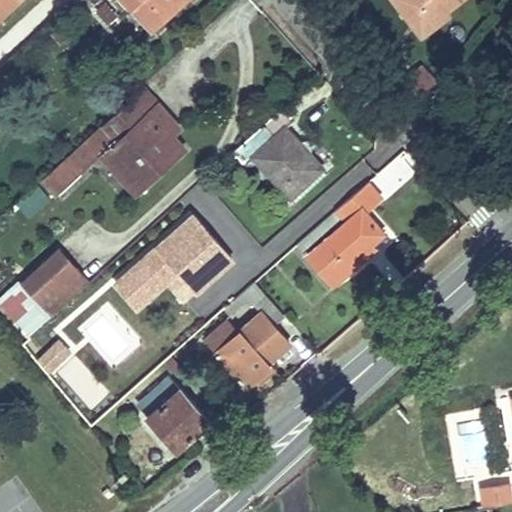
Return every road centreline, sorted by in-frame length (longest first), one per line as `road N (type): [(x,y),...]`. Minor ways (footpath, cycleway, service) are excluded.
road 1 (primary): [(511,241),(197,511)]
road 2 (residential): [(511,241),(298,0)]
road 3 (unknown): [(421,140),(229,308)]
